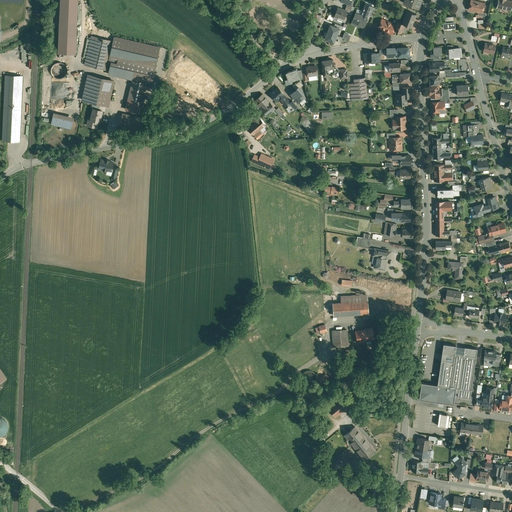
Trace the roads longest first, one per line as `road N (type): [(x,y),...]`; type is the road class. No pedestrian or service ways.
road 1 (unclassified): [(282,65),(218,114),(24,163),(0,179)]
road 2 (tertiary): [(423,36),(426,219),(416,325)]
road 3 (tertiary): [(416,325),(400,476)]
road 4 (unclassified): [(511,209),(477,74)]
